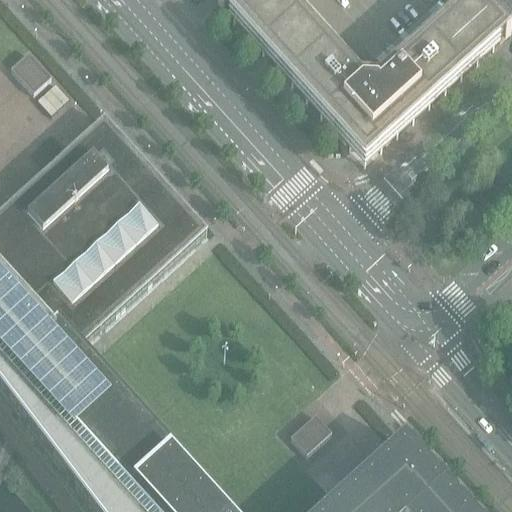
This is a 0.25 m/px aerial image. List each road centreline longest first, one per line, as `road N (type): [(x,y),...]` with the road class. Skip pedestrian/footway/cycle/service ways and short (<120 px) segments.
road 1 (tertiary): [(340,244),(123,0)]
road 2 (tertiary): [(511,90),(340,244)]
road 3 (tertiary): [(421,332),(428,363),(511,445)]
road 4 (tertiary): [(511,440),(458,360),(421,332)]
road 5 (tertiary): [(421,332),(511,251)]
